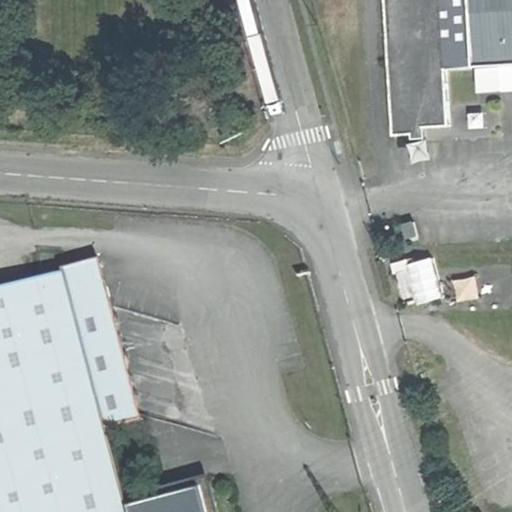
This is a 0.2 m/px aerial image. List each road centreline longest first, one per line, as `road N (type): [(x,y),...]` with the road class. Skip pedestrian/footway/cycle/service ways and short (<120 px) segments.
road 1 (unclassified): [(319,199),(0,174)]
road 2 (unclassified): [(394,477),(319,199)]
road 3 (unclassified): [(319,199),(268,0)]
